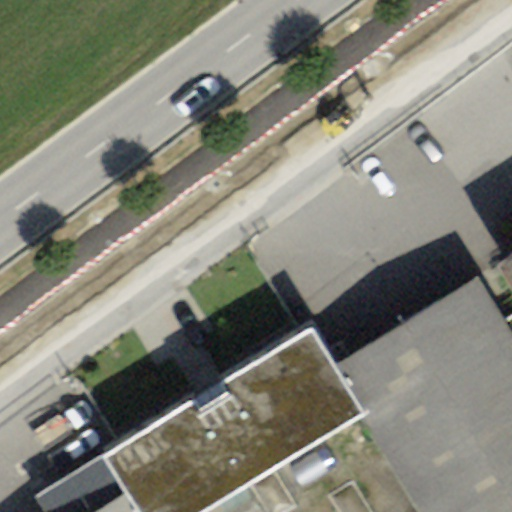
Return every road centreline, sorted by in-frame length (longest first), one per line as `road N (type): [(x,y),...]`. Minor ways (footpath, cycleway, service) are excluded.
road 1 (unclassified): [(511,22),(0,391)]
road 2 (primary): [(0,222),(298,0)]
